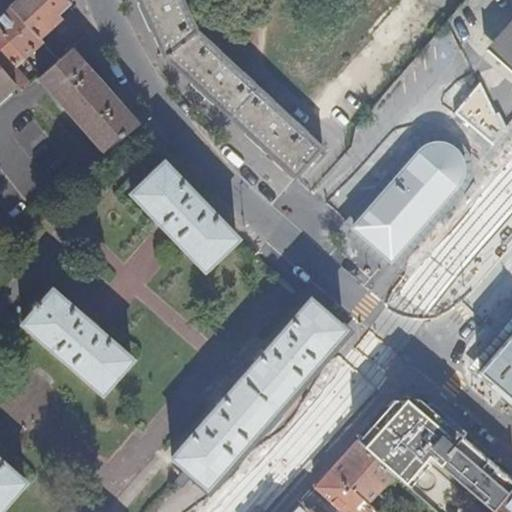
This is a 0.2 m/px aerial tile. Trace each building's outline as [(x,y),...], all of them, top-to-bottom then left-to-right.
[(70,13),(72,12),(74,9),(65,0),(16,0),(9,8),(57,60),(64,54),(45,32),(59,19),(55,15),(64,7),(70,13)] [(136,0),(161,56),(293,178),(320,149),(194,32),(180,0),(136,0)] [(511,0),(495,0),(511,15),(511,0)] [(0,67),(15,84),(22,92),(29,85),(14,68),(33,50),(49,68),(57,60),(9,8),(0,16),(0,67)] [(511,18),(493,40),(511,57),(511,18)] [(100,152),(136,125),(112,98),(70,50),(64,54),(57,60),(49,68),(36,79),(53,98),(100,152)] [(0,97),(15,84),(0,67),(0,97)] [(480,84),(454,113),(491,145),(502,132),(480,84)] [(351,228),(389,262),(453,189),(457,183),(461,174),(461,167),(460,161),(457,155),(454,151),(449,147),(442,144),(434,143),(428,144),(422,147),(416,153),(351,228)] [(203,270),(235,239),(162,162),(129,193),(136,200),(203,270)] [(21,324),(101,393),(131,360),(96,329),(99,326),(89,317),(86,320),(50,290),(39,303),(35,300),(30,306),(34,309),(21,324)] [(171,458),(205,489),(344,329),(309,299),(307,301),(263,352),(261,350),(253,360),(254,362),(225,396),(223,394),(214,404),(216,406),(171,458)] [(511,334),(480,372),(511,399),(511,334)] [(492,511),(507,495),(511,489),(511,477),(418,396),(401,398),(394,399),(356,441),(393,474),(436,511),(492,511)] [(393,474),(356,441),(330,470),(366,503),(367,502),(393,474)] [(0,508),(23,482),(0,461),(0,508)] [(366,503),(330,470),(315,487),(342,511),(377,511),(367,502),(366,503)] [(333,511),(311,493),(303,502),(314,511),(333,511)] [(511,511),(511,499),(507,495),(492,511),(511,511)] [(302,500),(291,511),(314,511),(303,502),(302,500)]
